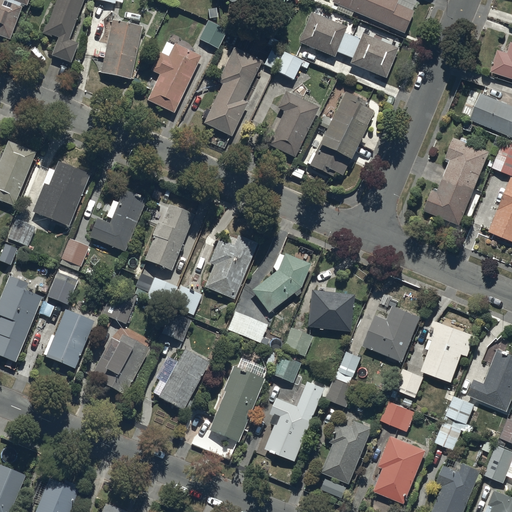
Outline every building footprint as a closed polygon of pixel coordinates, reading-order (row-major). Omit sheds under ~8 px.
[(0,0),(0,35),(11,39),(22,6),(20,5),(21,2),(27,4),(28,0),(0,0)] [(58,37),(51,54),(70,62),(77,44),(68,39),(83,0),(56,0),(47,24),(45,23),(41,34),(51,37),(53,34),(58,37)] [(331,0),(331,1),(403,33),(413,9),(397,2),(397,0),(331,0)] [(310,11),(298,41),(334,56),(337,50),(351,57),(349,64),(387,77),(398,47),(362,33),(360,39),(342,32),(346,26),(310,11)] [(112,19),(98,72),(130,79),(142,26),(112,19)] [(227,30),(208,20),(198,39),(217,48),(227,30)] [(498,47),(491,70),(511,76),(511,40),(507,51),(498,47)] [(158,75),(147,99),(172,111),(199,56),(174,44),(168,56),(159,52),(150,70),(158,75)] [(273,45),(263,64),(292,79),(302,60),(273,45)] [(221,83),(202,121),(230,135),(246,102),(241,99),(260,60),(234,47),(217,81),(221,83)] [(343,90),(307,163),(332,176),(335,170),(342,174),(374,110),(366,106),(368,102),(343,90)] [(283,111),(268,144),(294,156),(317,107),(285,92),(277,109),(283,111)] [(511,103),(482,92),(470,116),(511,135),(511,103)] [(433,188),(424,209),(460,224),(490,150),(455,136),(446,159),(450,161),(438,191),(433,188)] [(492,166),(511,174),(511,141),(504,138),(492,166)] [(7,140),(0,157),(0,199),(13,205),(35,151),(7,140)] [(48,184),(42,183),(32,210),(67,224),(88,173),(57,161),(48,184)] [(511,174),(511,175),(489,231),(511,240),(511,174)] [(109,222),(97,217),(89,236),(125,251),(146,198),(123,188),(109,222)] [(154,236),(143,258),(170,269),(193,214),(169,204),(161,222),(157,221),(151,235),(154,236)] [(35,226),(15,217),(6,237),(27,245),(35,226)] [(219,238),(209,262),(213,263),(204,287),(235,299),(257,242),(237,234),(233,244),(219,238)] [(88,246),(68,238),(58,262),(79,270),(88,246)] [(278,269),(251,289),(268,312),(301,287),(311,263),(284,253),(278,269)] [(69,268),(59,264),(46,295),(67,304),(78,276),(67,272),(69,268)] [(0,354),(14,361),(42,296),(25,288),(27,282),(9,274),(0,295),(0,314),(1,315),(0,316),(0,354)] [(113,284),(101,312),(126,323),(138,295),(113,284)] [(200,294),(180,285),(171,305),(191,315),(200,294)] [(354,293),(310,288),(306,325),(351,330),(354,293)] [(388,317),(376,313),(363,345),(404,361),(422,315),(393,304),(388,317)] [(64,309),(45,356),(73,368),(93,320),(64,309)] [(267,323),(233,310),(226,329),(260,342),(267,323)] [(190,320),(168,311),(160,332),(182,341),(190,320)] [(475,334),(435,319),(428,336),(434,338),(422,371),(452,382),(462,354),(467,356),(475,334)] [(289,327),(281,347),(305,356),(312,336),(289,327)] [(100,357),(90,376),(124,395),(150,347),(122,331),(106,360),(100,357)] [(184,348),(157,396),(182,408),(209,361),(184,348)] [(301,355),(282,348),(280,353),(279,352),(278,354),(270,351),(265,363),(274,366),(271,373),(293,382),(300,361),(299,361),(301,355)] [(484,382),(475,377),(468,394),(508,410),(511,399),(511,352),(499,348),(484,382)] [(345,350),(338,370),(354,376),(361,356),(345,351),(345,350)] [(224,390),(209,430),(238,441),(264,378),(232,365),(222,390),(224,390)] [(424,376),(403,367),(390,395),(396,398),(400,389),(416,396),(424,376)] [(349,375),(339,371),(336,378),(334,377),(326,397),(347,406),(355,385),(347,382),(349,375)] [(277,424),(266,447),(296,459),(326,387),(308,380),(298,405),(278,396),(270,411),(275,413),(270,422),(277,424)] [(454,394),(446,414),(467,423),(475,403),(454,394)] [(415,411),(388,400),(381,420),(408,430),(415,411)] [(464,422),(446,415),(436,438),(437,442),(454,449),(464,422)] [(511,417),(508,416),(500,437),(511,441),(511,417)] [(334,443),(323,470),(351,481),(372,426),(355,419),(353,425),(338,420),(330,441),(334,443)] [(391,435),(379,465),(384,467),(373,491),(405,502),(427,448),(391,435)] [(511,459),(511,450),(496,444),(486,440),(482,449),(492,453),(484,474),(503,482),(511,459)] [(444,485),(432,511),(463,511),(482,468),(464,461),(460,471),(445,465),(438,482),(444,485)] [(0,511),(8,511),(25,474),(0,463),(0,511)] [(49,477),(34,511),(68,511),(79,485),(64,479),(62,483),(49,477)] [(511,511),(511,495),(493,488),(482,511),(511,511)] [(100,511),(126,511),(104,503),(100,511)]
